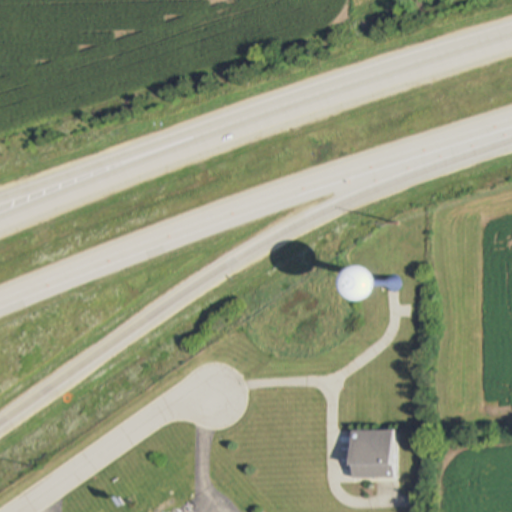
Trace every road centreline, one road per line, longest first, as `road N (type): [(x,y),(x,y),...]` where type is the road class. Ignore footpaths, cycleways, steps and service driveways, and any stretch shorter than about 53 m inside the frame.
road 1 (motorway): [(0,434),(249,261),(510,129)]
road 2 (motorway): [(511,41),(391,79),(0,230)]
road 3 (motorway): [(0,314),(111,266),(511,128)]
road 4 (residential): [(221,396),(161,412),(19,511)]
